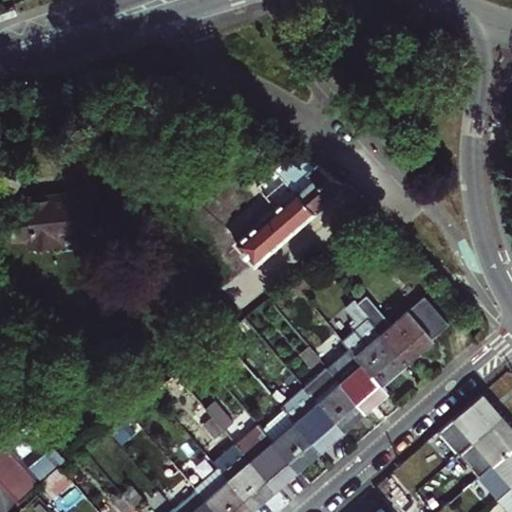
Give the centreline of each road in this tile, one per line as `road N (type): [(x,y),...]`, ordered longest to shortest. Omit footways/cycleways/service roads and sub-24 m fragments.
road 1 (tertiary): [(473,19),(482,46),(473,197),(494,268),(511,293)]
road 2 (residential): [(312,511),(511,343)]
road 3 (residential): [(0,67),(222,0)]
road 4 (tertiary): [(511,248),(502,156),(511,102)]
road 5 (residential): [(124,0),(0,48)]
